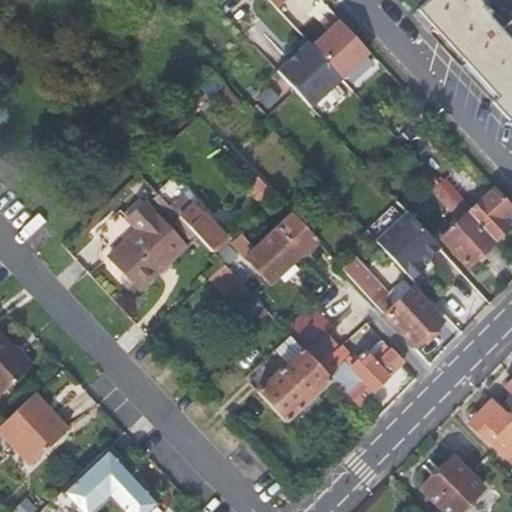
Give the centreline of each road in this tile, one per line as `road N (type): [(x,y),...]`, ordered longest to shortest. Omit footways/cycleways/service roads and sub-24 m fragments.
road 1 (residential): [(257,511),(0,239)]
road 2 (secondary): [(511,316),(317,511)]
road 3 (residential): [(363,0),(511,161)]
